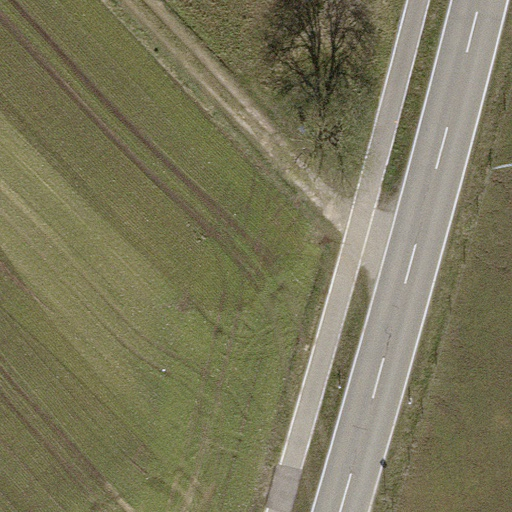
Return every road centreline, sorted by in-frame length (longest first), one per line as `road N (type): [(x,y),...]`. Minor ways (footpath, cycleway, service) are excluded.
road 1 (secondary): [(481,0),(342,511)]
road 2 (track): [(137,0),(330,204),(361,228),(418,245)]
